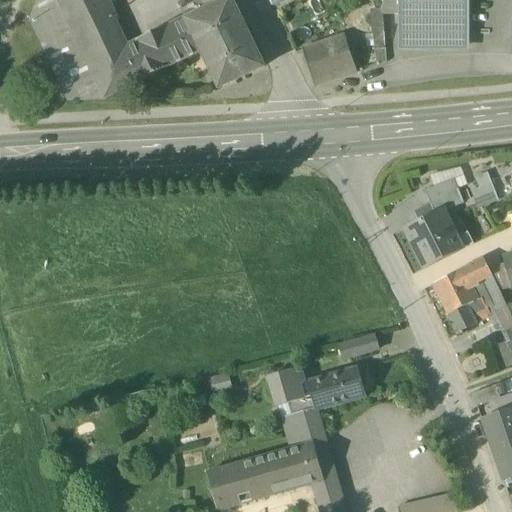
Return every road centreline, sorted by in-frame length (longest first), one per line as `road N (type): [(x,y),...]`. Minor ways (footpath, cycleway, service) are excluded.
road 1 (residential): [(320,137),(454,395),(495,511)]
road 2 (secondary): [(320,137),(0,154)]
road 3 (secondary): [(511,117),(320,137)]
road 4 (residential): [(249,0),(320,137)]
